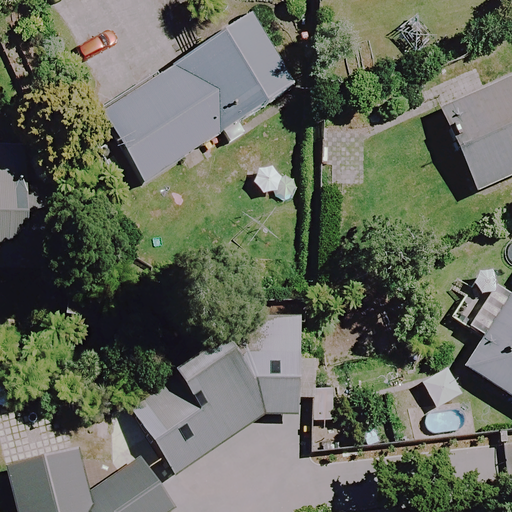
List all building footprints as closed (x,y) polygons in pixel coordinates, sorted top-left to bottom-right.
[(61,0),(16,0),(29,20),(61,0)] [(294,88),(249,20),(102,117),(147,185),(294,88)] [(511,178),(511,78),(427,119),(465,200),(511,178)] [(14,157),(0,156),(0,277),(15,278),(14,157)] [(511,288),(505,299),(483,285),(453,330),(475,344),(456,373),(511,409),(511,288)] [(288,423),(288,405),(304,405),(304,429),(325,429),(326,386),(305,386),(305,369),(289,369),(290,324),(239,322),(238,351),(150,407),(189,468),(261,423),(288,423)] [(173,511),(138,462),(89,496),(76,454),(5,473),(13,511),(173,511)]
